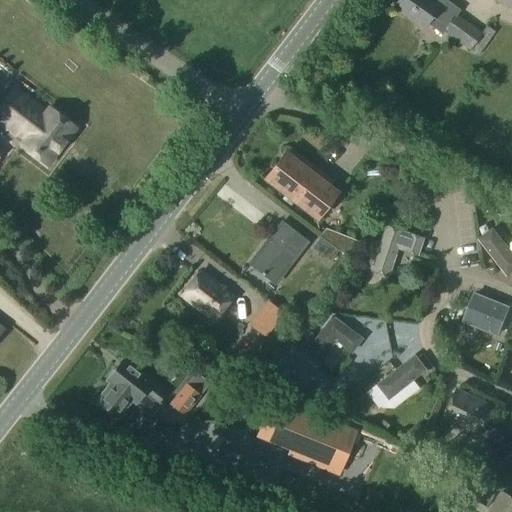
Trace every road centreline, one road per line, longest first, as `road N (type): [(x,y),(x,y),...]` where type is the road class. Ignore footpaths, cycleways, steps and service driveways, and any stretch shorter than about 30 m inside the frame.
road 1 (tertiary): [(0,419),(239,115)]
road 2 (unclassified): [(239,115),(71,0)]
road 3 (tertiary): [(239,115),(327,0)]
